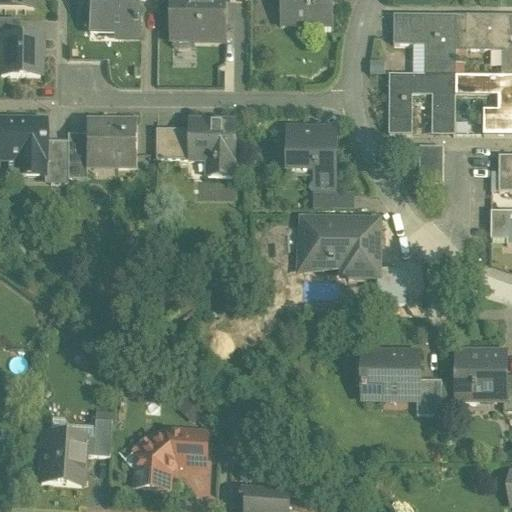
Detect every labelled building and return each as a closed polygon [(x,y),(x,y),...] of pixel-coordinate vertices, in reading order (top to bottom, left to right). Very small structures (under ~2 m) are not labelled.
[(0,0),(0,10),(33,11),(32,0),(0,0)] [(89,0),(89,35),(91,35),(91,31),(119,32),(118,42),(140,42),(140,2),(140,0),(89,0)] [(225,0),(172,0),(173,36),(195,36),(195,47),(226,47),(226,5),(226,4),(225,0)] [(281,0),(282,29),(333,29),(333,0),(281,0)] [(511,18),(467,19),(466,54),(504,55),(504,80),(511,79),(511,18)] [(456,19),(399,19),(399,31),(394,31),(394,49),(428,49),(428,59),(426,59),(426,79),(456,79),(456,19)] [(20,23),(0,22),(0,41),(1,42),(1,41),(20,41),(20,23)] [(20,41),(1,41),(1,42),(1,80),(40,80),(40,41),(20,41)] [(426,79),(390,79),(390,139),(413,139),(413,99),(433,100),(433,139),(456,139),(456,97),(456,79),(426,79)] [(511,79),(504,80),(456,79),(456,97),(501,97),(501,121),(484,121),(484,139),(511,139),(511,79)] [(45,125),(0,124),(0,164),(24,164),(24,180),(45,180),(45,125)] [(119,125),(119,127),(85,127),(85,139),(85,171),(137,172),(137,126),(119,125)] [(235,126),(189,126),(189,134),(189,164),(209,164),(209,182),(234,182),(234,164),(236,164),(235,126)] [(335,136),(304,136),(305,134),(289,133),(289,179),(335,180),(335,136)] [(189,134),(157,134),(157,163),(189,164),(189,134)] [(85,139),(67,139),(67,146),(67,171),(85,171),(85,139)] [(67,146),(51,146),(50,188),(67,188),(67,171),(67,146)] [(444,150),(420,150),(420,163),(444,163),(444,150)] [(511,159),(500,160),(500,196),(511,195),(511,159)] [(444,163),(420,163),(420,175),(444,175),(444,163)] [(444,175),(420,175),(420,186),(444,186),(444,175)] [(444,186),(420,186),(420,199),(444,199),(444,186)] [(214,202),(233,199),(232,188),(213,191),(214,202)] [(355,198),(323,198),(323,214),(355,215),(355,198)] [(511,215),(492,215),(492,243),(508,243),(508,249),(511,249),(511,215)] [(378,226),(305,225),(305,247),(309,247),(309,267),(348,267),(348,282),(379,282),(380,282),(380,273),(380,266),(378,265),(378,226)] [(406,273),(380,273),(380,282),(379,282),(379,309),(406,309),(406,273)] [(420,358),(364,357),(363,404),(418,405),(420,405),(420,385),(420,358)] [(506,358),(458,358),(458,404),(459,404),(459,399),(474,399),(474,405),(504,405),(506,405),(506,381),(506,358)] [(442,385),(420,385),(420,405),(418,405),(418,421),(442,421),(442,385)] [(113,426),(95,425),(93,443),(92,461),(111,462),(113,426)] [(167,436),(154,447),(152,445),(149,444),(139,453),(139,456),(147,465),(138,472),(137,493),(169,495),(170,476),(178,469),(189,470),(191,438),(167,436)] [(209,439),(191,438),(189,470),(206,471),(209,439)] [(93,443),(48,440),(47,463),(43,463),(41,487),(81,490),(83,460),(92,461),(93,443)] [(252,462),(240,453),(233,462),(233,466),(249,467),(252,462)] [(286,496),(243,493),(242,511),(247,511),(246,511),(289,511),(290,511),(285,511),(286,496)]
